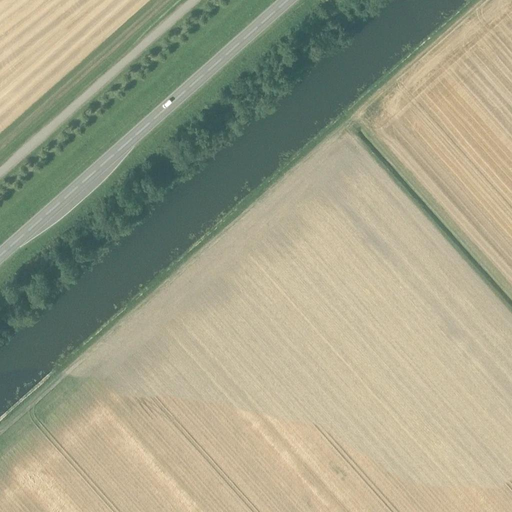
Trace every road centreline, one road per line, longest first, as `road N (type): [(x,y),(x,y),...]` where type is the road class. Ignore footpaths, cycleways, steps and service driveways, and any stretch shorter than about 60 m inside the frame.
road 1 (trunk): [(0,257),(289,0)]
road 2 (unclassified): [(0,174),(196,0)]
